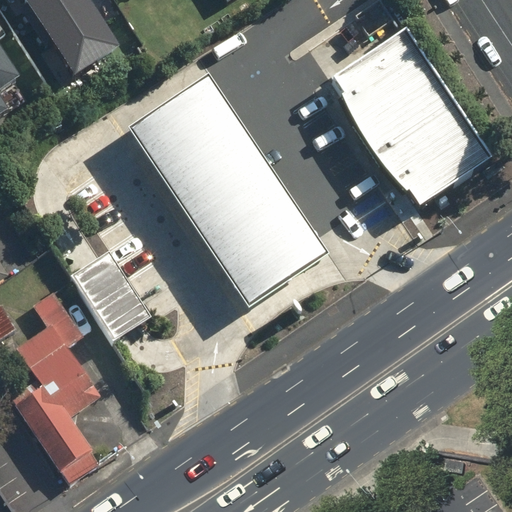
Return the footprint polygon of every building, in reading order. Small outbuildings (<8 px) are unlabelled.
[(0,115),(6,112),(0,102),(0,90),(21,77),(0,44),(0,115)] [(481,168),(402,44),(325,93),(404,217),(481,168)] [(241,320),(324,265),(206,84),(122,139),(241,320)] [(0,285),(27,268),(0,224),(0,285)] [(146,326),(104,261),(90,270),(69,284),(112,348),(131,335),(146,326)] [(0,344),(16,335),(0,307),(0,344)] [(88,400),(43,329),(12,349),(43,397),(17,413),(59,478),(89,458),(62,417),(88,400)]
